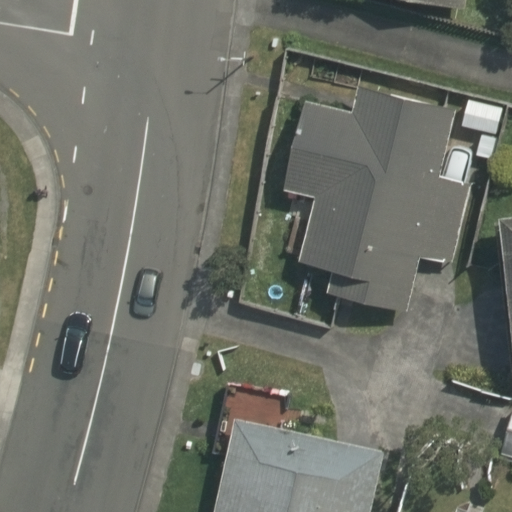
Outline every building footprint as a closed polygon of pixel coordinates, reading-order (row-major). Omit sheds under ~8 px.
[(442,176),(459,104),(361,81),(355,110),(307,97),(285,185),(316,194),(300,257),(333,266),(329,289),(407,311),(419,252),(455,261),(472,184),(442,176)] [(511,208),(498,210),(511,332),(511,208)] [(511,412),(502,451),(511,453),(511,412)] [(371,511),(386,447),(235,413),(213,511),(371,511)] [(487,511),(458,503),(455,511),(487,511)]
